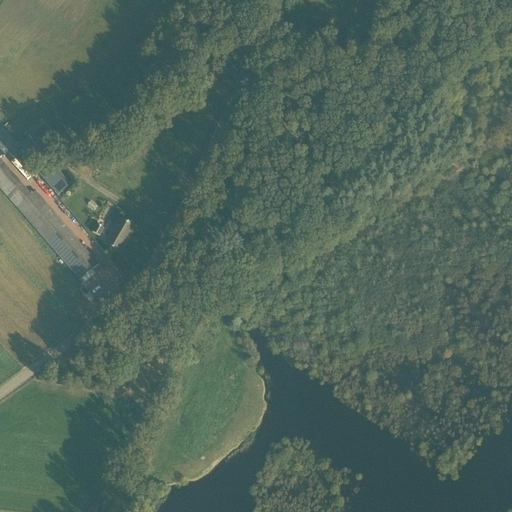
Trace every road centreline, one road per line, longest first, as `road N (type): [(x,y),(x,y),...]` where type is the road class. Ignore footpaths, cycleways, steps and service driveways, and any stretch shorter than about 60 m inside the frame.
road 1 (tertiary): [(0,394),(92,326),(146,273),(277,0)]
road 2 (track): [(220,263),(300,246),(502,0)]
road 3 (track): [(79,511),(145,421),(216,300),(220,263)]
